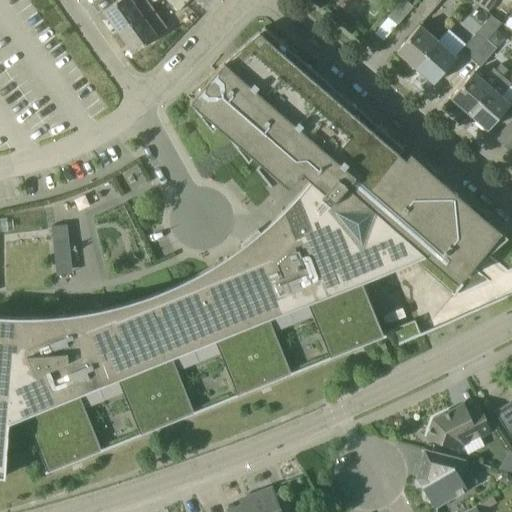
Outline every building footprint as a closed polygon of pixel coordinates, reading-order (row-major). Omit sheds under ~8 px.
[(119,0),(104,11),(119,32),(153,8),(147,0),(119,0)] [(166,0),(167,0),(179,12),(189,0),(166,0)] [(413,7),(404,0),(401,0),(387,17),(398,25),(413,7)] [(441,0),(424,0),(415,11),(424,19),(441,0)] [(482,0),(478,6),(488,12),(495,0),(482,0)] [(168,28),(153,8),(119,32),(134,53),(168,28)] [(192,25),(199,17),(193,12),(186,19),(192,25)] [(501,23),(491,15),(460,50),(470,59),(487,39),(501,23)] [(439,42),(419,26),(397,52),(416,68),(439,42)] [(172,356),(214,339),(237,394),(235,395),(236,397),(294,374),(293,372),(291,372),(269,317),(307,302),(329,357),(328,358),(328,360),(386,336),(391,334),(396,347),(422,336),(421,334),(415,319),(383,332),(362,280),(413,259),(454,295),(463,285),(459,281),(484,252),(487,255),(503,242),(506,237),(507,238),(508,237),(411,153),(404,162),(397,156),(404,147),(265,27),(260,32),(259,31),(224,61),(216,70),(215,69),(187,93),(192,98),(190,101),(191,102),(213,130),(217,125),(227,133),(249,161),(253,156),(264,165),(277,150),(310,179),(320,187),(310,198),(291,219),(267,241),(263,236),(248,248),(252,254),(240,261),(238,258),(222,268),(198,282),(172,294),(146,304),(119,312),(91,318),(67,322),(66,314),(50,316),(42,316),(27,316),(11,316),(3,316),(0,315),(0,475),(5,476),(9,422),(25,416),(47,471),(45,472),(46,474),(104,450),(103,448),(101,449),(79,394),(117,378),(140,434),(138,434),(139,436),(197,413),(196,411),(194,412),(172,356)] [(505,38),(495,30),(487,39),(496,48),(505,38)] [(480,68),(496,48),(487,39),(470,59),(480,68)] [(457,57),(439,42),(416,68),(434,84),(457,57)] [(492,88),(502,76),(508,70),(501,64),(496,70),(493,68),(483,80),(474,72),(451,98),(470,114),(493,88),(492,88)] [(502,76),(492,88),(493,88),(470,114),(488,130),(511,104),(501,95),(511,83),(502,76)] [(511,121),(497,138),(511,151),(511,121)] [(276,203),(256,217),(261,225),(281,211),(276,203)] [(53,224),(56,272),(72,272),(70,223),(53,224)] [(511,399),(494,411),(511,438),(511,399)] [(479,404),(468,410),(464,403),(433,418),(426,438),(462,450),(463,445),(492,430),(479,404)] [(417,478),(426,492),(424,499),(431,501),(434,507),(467,488),(477,481),(465,462),(465,460),(425,449),(417,478)] [(500,480),(507,486),(511,481),(511,477),(507,472),(500,480)] [(281,511),(272,486),(247,496),(249,501),(226,510),(226,511),(281,511)] [(475,506),(479,511),(488,511),(487,509),(482,501),(475,506)]
